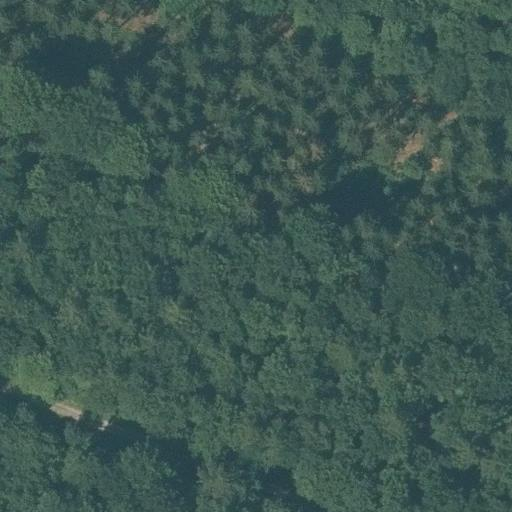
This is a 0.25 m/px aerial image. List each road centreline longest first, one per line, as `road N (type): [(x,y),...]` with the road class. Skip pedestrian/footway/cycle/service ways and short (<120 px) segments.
road 1 (track): [(0,347),(511,169)]
road 2 (track): [(322,511),(0,380)]
